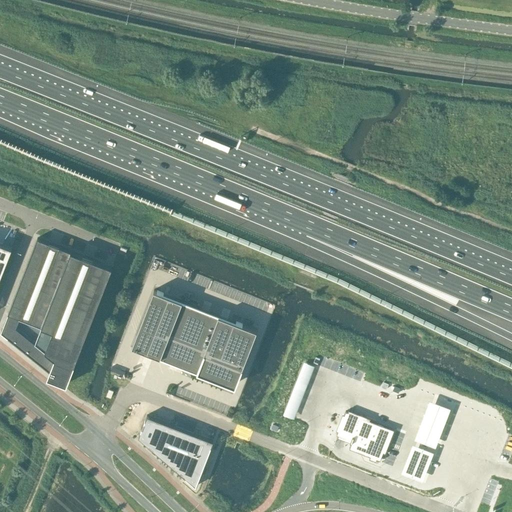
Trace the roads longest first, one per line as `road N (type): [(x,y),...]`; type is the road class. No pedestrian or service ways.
road 1 (motorway): [(511,277),(0,70)]
road 2 (motorway): [(0,100),(309,225)]
road 3 (unclassified): [(99,438),(130,391),(308,457)]
road 4 (motorway): [(309,225),(511,336)]
road 5 (motorway): [(309,225),(511,311)]
road 6 (tertiary): [(511,29),(314,0)]
road 7 (unclassified): [(308,457),(437,506)]
road 8 (tertiary): [(99,438),(0,351)]
